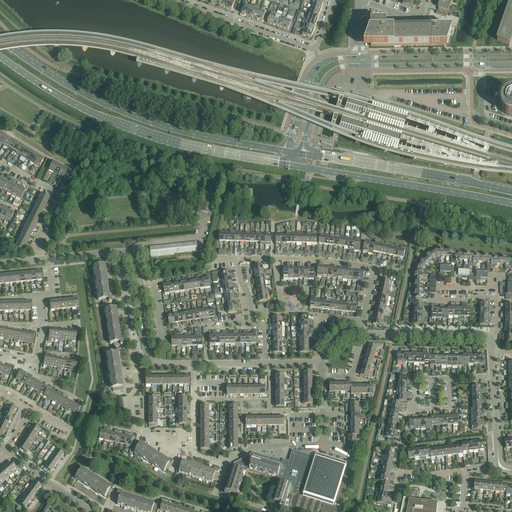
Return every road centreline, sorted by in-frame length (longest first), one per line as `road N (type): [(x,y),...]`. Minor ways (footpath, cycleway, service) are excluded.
road 1 (primary): [(0,56),(90,111),(149,135),(292,166)]
road 2 (primary): [(286,151),(154,125),(61,82),(0,40)]
road 3 (primary): [(292,166),(511,204)]
road 4 (primary): [(511,191),(298,153)]
road 5 (residential): [(193,456),(135,431),(125,312)]
road 6 (residential): [(225,463),(253,447),(322,445),(321,376)]
road 7 (residential): [(313,47),(170,0)]
road 8 (residential): [(0,353),(33,360),(40,295),(52,293),(49,258)]
road 9 (residential): [(49,258),(129,251),(140,310)]
road 10 (residential): [(497,298),(438,300),(439,286),(497,287)]
road 11 (residential): [(360,334),(490,339)]
road 12 (unclassified): [(355,57),(314,69),(286,151)]
